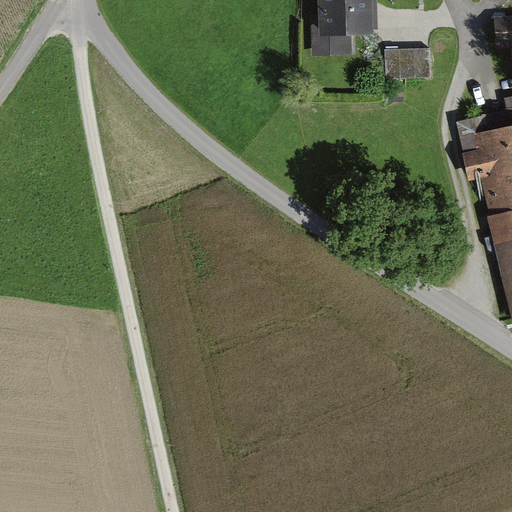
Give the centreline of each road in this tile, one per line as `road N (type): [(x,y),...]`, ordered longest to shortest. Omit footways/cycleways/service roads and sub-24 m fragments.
road 1 (unclassified): [(94,0),(136,84),(321,232),(511,355)]
road 2 (track): [(179,511),(93,77),(85,0)]
